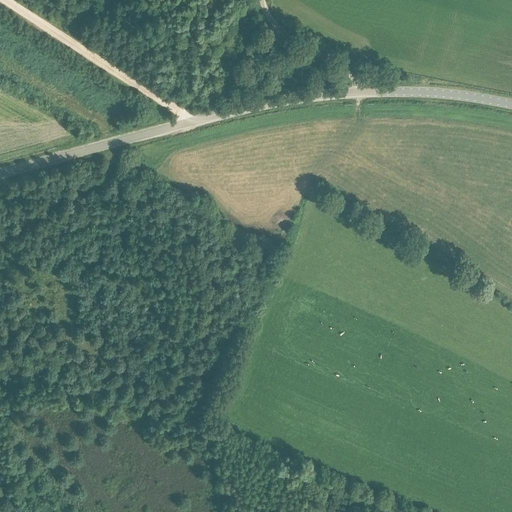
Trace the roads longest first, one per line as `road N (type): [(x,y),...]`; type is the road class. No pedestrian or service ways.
road 1 (tertiary): [(0,172),(322,93),(438,93),(511,104)]
road 2 (track): [(194,120),(5,0)]
